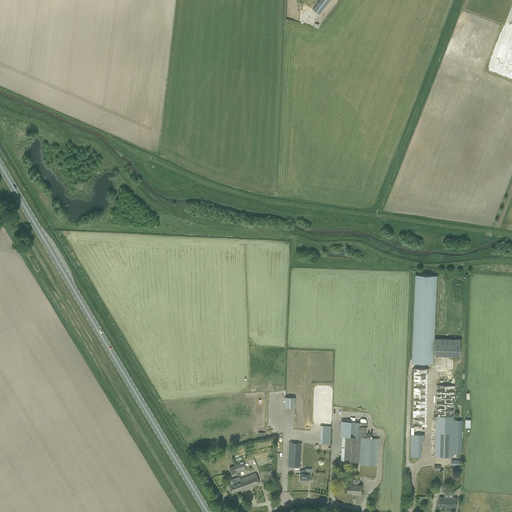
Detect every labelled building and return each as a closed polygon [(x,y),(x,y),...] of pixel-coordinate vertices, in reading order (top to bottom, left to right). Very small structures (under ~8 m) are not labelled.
[(319,0),(313,9),(319,15),(330,0),(319,0)] [(449,58),(511,78),(511,24),(507,23),(511,3),(511,0),(492,0),(494,9),(495,8),(496,13),(495,13),(493,10),(497,26),(493,29),(496,29),(496,31),(495,31),(494,35),(493,32),(490,31),(491,29),(490,24),(489,27),(487,24),(486,28),(475,30),(465,27),(464,28),(461,22),(449,58)] [(412,362),(433,363),(437,276),(415,275),(412,362)] [(434,355),(459,356),(460,339),(435,338),(434,355)] [(428,369),(413,368),(412,426),(426,427),(428,369)] [(436,372),(434,457),(456,458),(456,453),(461,453),(462,421),(454,421),(455,373),(436,372)] [(284,407),(294,408),(295,398),(285,398),(284,407)] [(341,422),(340,436),(342,436),(345,436),(344,461),(360,462),(362,437),(366,438),(367,423),(352,422),(345,422),(341,422)] [(322,434),(322,444),(330,445),(330,434),(331,426),(323,426),(322,434)] [(410,440),(410,457),(420,457),(421,440),(424,440),(424,434),(411,434),(410,440)] [(360,462),(360,464),(377,465),(379,439),(366,438),(362,437),(360,462)] [(300,468),(301,447),(301,443),(289,443),(288,467),(300,468)] [(244,463),(235,465),(237,471),(245,468),(244,463)] [(299,474),(299,481),(308,482),(308,481),(311,481),(312,475),(311,475),(312,469),(306,469),(305,475),(299,474)] [(256,473),(239,479),(243,489),(259,483),(257,478),(256,473)] [(230,479),(231,482),(228,483),(230,488),(232,493),(243,489),(239,479),(238,476),(230,479)] [(347,485),(347,486),(347,491),(355,492),(355,494),(361,494),(362,485),(359,485),(359,480),(353,480),(353,485),(347,485)] [(439,499),(439,507),(456,507),(456,502),(456,498),(453,498),(453,492),(444,492),(444,498),(439,497),(439,499)]
